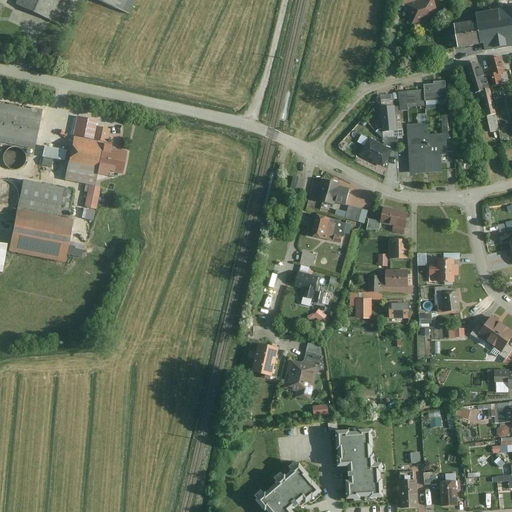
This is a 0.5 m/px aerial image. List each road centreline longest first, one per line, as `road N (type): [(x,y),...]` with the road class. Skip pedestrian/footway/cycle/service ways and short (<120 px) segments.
road 1 (residential): [(0,69),(250,126),(316,156)]
road 2 (residential): [(316,156),(364,93),(511,53)]
road 3 (residential): [(316,156),(269,324)]
road 4 (track): [(250,126),(285,0)]
road 5 (residential): [(511,306),(484,268),(474,196)]
